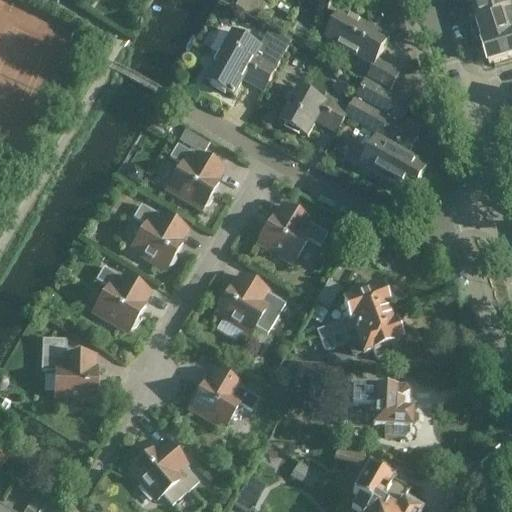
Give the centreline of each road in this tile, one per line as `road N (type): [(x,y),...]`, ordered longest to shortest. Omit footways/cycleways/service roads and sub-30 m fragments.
road 1 (residential): [(132,401),(257,151)]
road 2 (residential): [(257,151),(402,228),(446,222)]
road 3 (unclassified): [(446,222),(511,398)]
